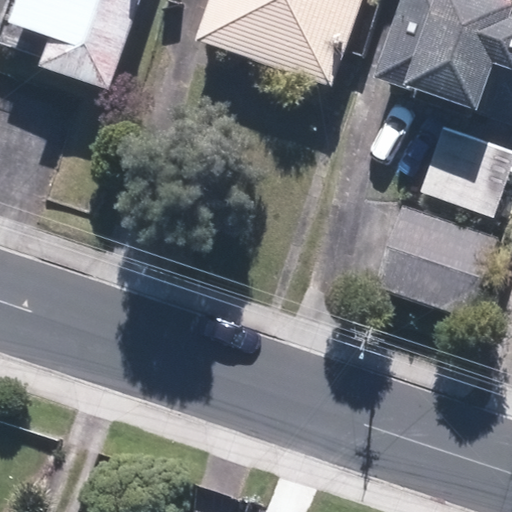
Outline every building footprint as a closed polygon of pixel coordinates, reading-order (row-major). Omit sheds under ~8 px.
[(120,87),(151,0),(26,0),(19,20),(67,36),(57,65),(120,87)] [(221,0),(207,43),(342,87),(371,0),(221,0)] [(511,121),(511,0),(410,0),(383,76),(511,121)] [(511,181),(511,145),(449,125),(427,192),(500,217),(511,181)] [(504,241),(408,207),(381,285),(477,318),(504,241)]
